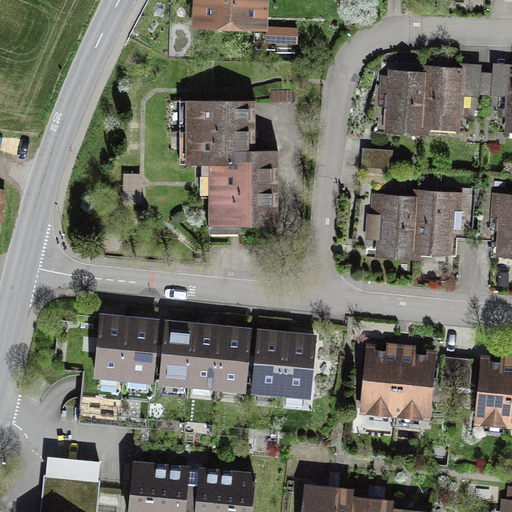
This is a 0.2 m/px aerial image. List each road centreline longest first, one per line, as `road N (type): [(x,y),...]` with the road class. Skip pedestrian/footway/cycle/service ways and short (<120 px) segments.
road 1 (residential): [(312,296),(348,54),(384,30),(511,32)]
road 2 (residential): [(21,266),(73,278),(312,296)]
road 3 (secondary): [(21,266),(69,106),(119,0)]
road 4 (residential): [(312,296),(511,319)]
